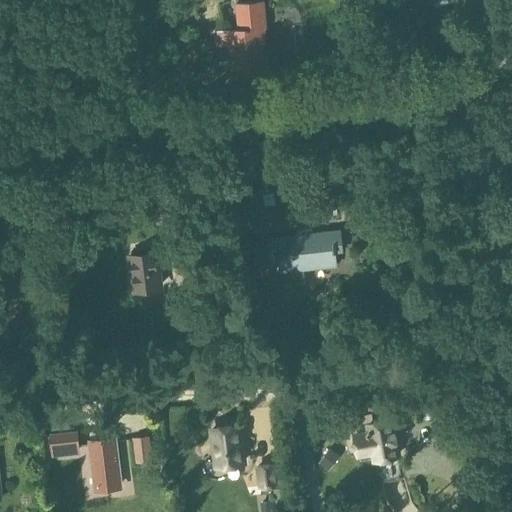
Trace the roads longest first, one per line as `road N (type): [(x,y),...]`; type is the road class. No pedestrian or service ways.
road 1 (unclassified): [(511,446),(479,145),(464,85)]
road 2 (unclassified): [(133,135),(464,85)]
road 3 (unclassified): [(133,135),(150,0)]
road 4 (unclassified): [(0,154),(133,135)]
